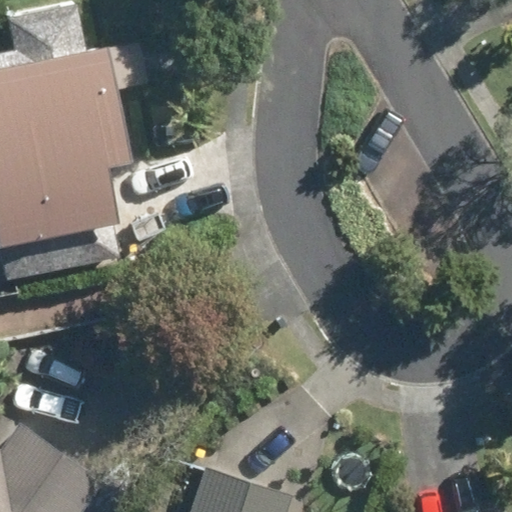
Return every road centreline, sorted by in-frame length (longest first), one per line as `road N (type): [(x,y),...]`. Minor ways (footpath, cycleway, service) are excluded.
road 1 (residential): [(511,302),(472,341),(420,353),(364,316),(308,221),(268,126)]
road 2 (residential): [(371,0),(511,222)]
road 3 (residential): [(268,126),(295,0)]
